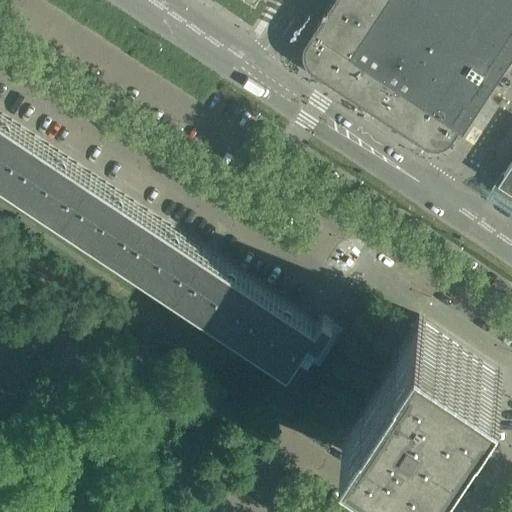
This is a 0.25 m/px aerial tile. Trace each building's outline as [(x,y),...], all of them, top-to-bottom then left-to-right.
[(350,52),(385,0),(332,0),(314,28),(313,28),(350,52)] [(475,108),(511,52),(511,0),(385,0),(350,52),(460,125),(463,127),(467,121),(475,108)] [(460,125),(350,52),(313,28),(306,40),(305,42),(304,43),(304,45),(304,48),(304,50),(304,52),(304,55),(305,57),(306,58),(307,60),(308,62),(309,64),(311,66),(426,142),(428,142),(430,143),(434,144),(436,144),(438,144),(441,143),(443,142),(445,142),(447,140),(449,139),(452,137),(460,125)] [(307,339),(316,345),(327,328),(333,319),(324,312),(317,322),(0,111),(0,125),(310,331),(311,331),(307,339)] [(324,312),(317,322),(327,328),(316,345),(307,339),(311,331),(310,331),(0,125),(0,174),(288,366),(299,350),(308,356),(317,362),(342,324),(333,319),(324,312)] [(511,159),(506,168),(504,171),(500,178),(502,189),(511,195),(511,194),(511,159)] [(511,194),(511,195),(502,189),(500,178),(504,171),(502,170),(486,194),(511,211),(511,194)] [(0,389),(7,378),(23,387),(59,326),(33,311),(23,327),(18,324),(11,336),(0,329),(0,389)] [(482,402),(503,370),(502,370),(420,315),(398,347),(399,348),(368,394),(366,397),(365,397),(344,429),(427,485),(449,453),(448,452),(481,402),(482,402)]
